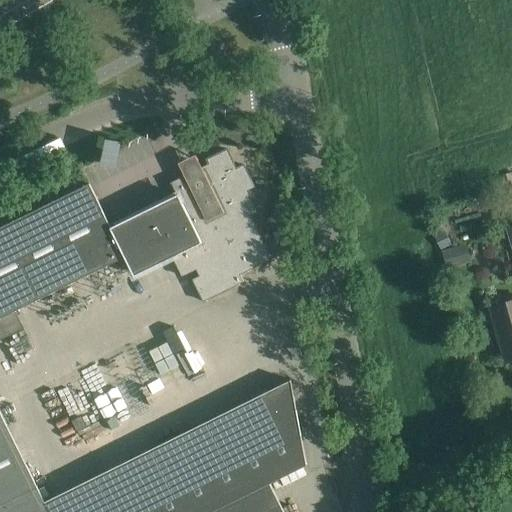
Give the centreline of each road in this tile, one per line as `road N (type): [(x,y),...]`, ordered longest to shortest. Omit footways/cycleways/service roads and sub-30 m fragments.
road 1 (unclassified): [(378,511),(290,97)]
road 2 (unclassified): [(0,164),(111,106),(290,97)]
road 3 (track): [(398,492),(511,434)]
